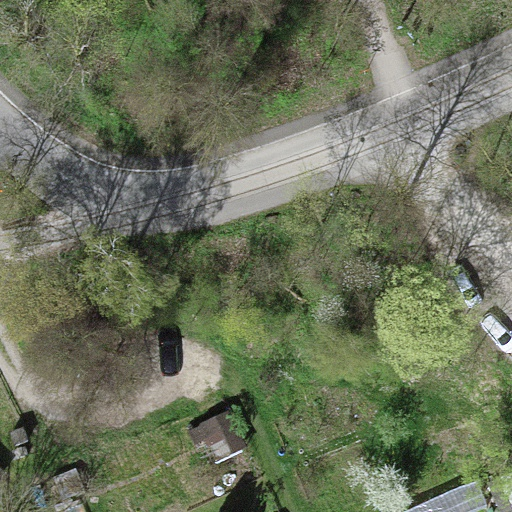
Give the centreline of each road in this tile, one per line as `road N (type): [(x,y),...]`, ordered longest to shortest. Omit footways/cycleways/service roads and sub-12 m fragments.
road 1 (unclassified): [(0,141),(48,172),(128,196),(201,189),(410,123),(511,77)]
road 2 (track): [(511,330),(445,210),(390,77),(370,0)]
